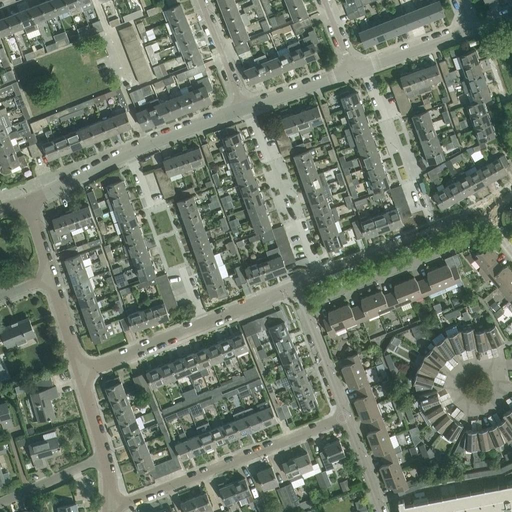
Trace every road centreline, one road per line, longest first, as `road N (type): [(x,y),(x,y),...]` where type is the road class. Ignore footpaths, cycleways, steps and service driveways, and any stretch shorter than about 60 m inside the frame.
road 1 (residential): [(110,509),(346,418)]
road 2 (residential): [(346,418),(296,286)]
road 3 (residential): [(79,373),(200,324)]
road 4 (residential): [(492,369),(461,371),(460,402),(477,410),(494,403),(495,372)]
